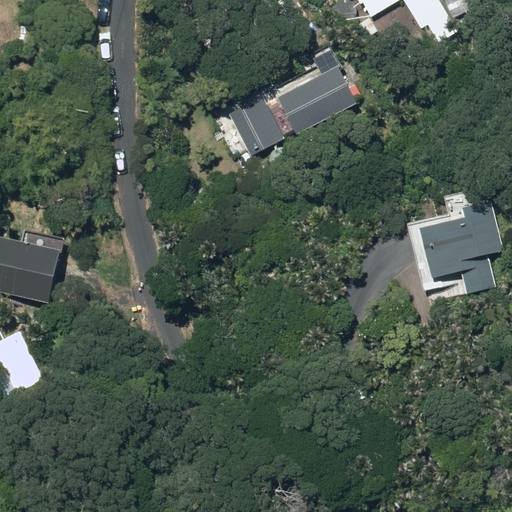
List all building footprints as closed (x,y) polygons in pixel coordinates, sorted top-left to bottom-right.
[(361,0),(372,18),(403,0),(361,0)] [(370,19),(356,28),(364,40),(378,31),(370,19)] [(358,105),(339,69),(280,99),(299,135),(358,105)] [(229,111),(253,157),(286,140),(262,94),(229,111)] [(501,250),(491,204),(465,211),(467,220),(423,231),(434,278),(464,272),(468,293),(495,287),(487,253),(501,250)] [(0,293),(49,304),(61,252),(0,237),(0,293)] [(43,381),(22,333),(0,343),(0,385),(6,399),(43,381)]
